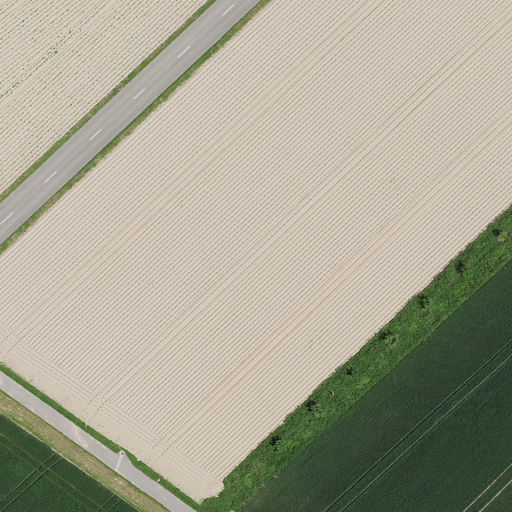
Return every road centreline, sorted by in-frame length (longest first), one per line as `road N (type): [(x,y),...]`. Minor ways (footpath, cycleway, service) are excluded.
road 1 (tertiary): [(0,224),(238,0)]
road 2 (track): [(0,379),(185,511)]
